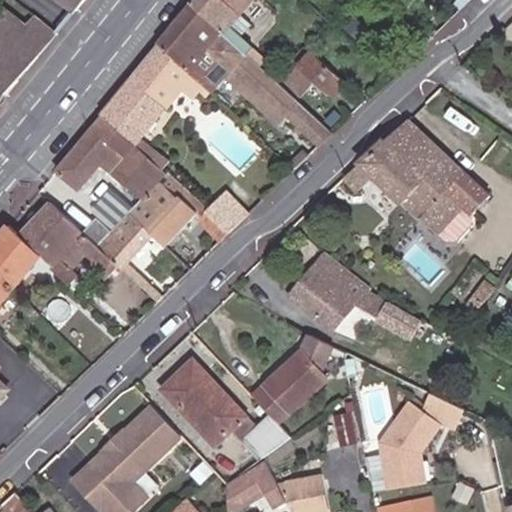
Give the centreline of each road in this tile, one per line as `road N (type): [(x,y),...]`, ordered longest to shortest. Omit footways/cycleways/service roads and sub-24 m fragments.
road 1 (residential): [(0,479),(511,2)]
road 2 (secondary): [(135,0),(0,167)]
